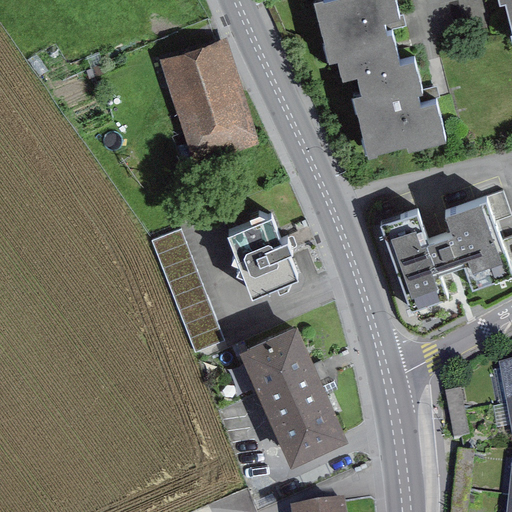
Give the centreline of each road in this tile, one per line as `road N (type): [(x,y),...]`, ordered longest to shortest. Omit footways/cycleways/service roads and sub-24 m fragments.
road 1 (secondary): [(235,0),(344,239),(388,385)]
road 2 (residential): [(511,310),(388,385)]
road 3 (secondary): [(388,385),(406,511)]
